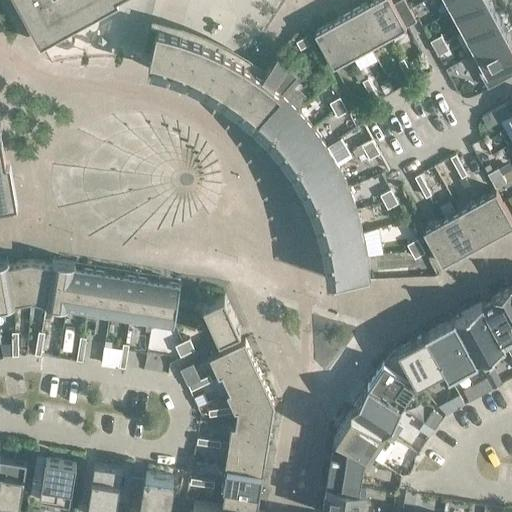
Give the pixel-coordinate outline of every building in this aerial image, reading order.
[(16,0),(38,39),(109,0),(16,0)] [(387,35),(368,0),(350,10),(369,44),(387,35)] [(368,0),(387,35),(406,24),(399,12),(393,1),(392,0),(368,0)] [(405,0),(393,0),(393,1),(399,12),(409,7),(405,0)] [(447,0),(453,9),(468,0),(447,0)] [(489,0),(468,0),(453,9),(464,30),(497,12),(489,0)] [(409,7),(399,12),(406,24),(416,19),(409,7)] [(369,44),(350,10),(333,20),(351,54),(359,68),(377,59),(369,44)] [(497,12),(464,30),(475,50),(476,51),(508,33),(497,12)] [(256,117),(281,90),(281,91),(298,73),(276,55),(265,69),(247,56),(226,44),(204,34),(182,26),(158,20),(152,18),(145,49),(151,50),(148,62),(169,67),(188,74),(206,83),(224,93),(240,104),(256,117)] [(351,54),(333,20),(314,30),(333,64),(351,54)] [(511,60),(511,40),(508,33),(476,51),(475,50),(469,54),(487,87),(511,73),(511,65),(510,61),(511,60)] [(309,41),(305,34),(295,39),(299,47),(309,41)] [(439,35),(428,41),(432,48),(442,42),(439,35)] [(436,54),(446,49),(442,42),(432,48),(436,54)] [(408,67),(403,57),(397,60),(403,70),(408,67)] [(414,78),(408,67),(403,70),(409,81),(414,78)] [(373,87),(367,77),(362,80),(367,90),(373,87)] [(381,86),(386,95),(394,90),(389,82),(381,86)] [(378,97),(373,87),(367,90),(373,100),(378,97)] [(281,91),(281,90),(256,117),(271,132),(298,107),(281,91)] [(343,102),(339,96),(329,101),(333,108),(343,102)] [(510,114),(499,119),(511,142),(511,141),(511,98),(504,103),(510,114)] [(347,109),(343,102),(333,108),(336,115),(347,109)] [(313,125),(298,107),(271,132),(284,147),(313,125)] [(326,144),(313,125),(284,147),(295,164),(326,144)] [(0,206),(13,205),(0,130),(0,206)] [(375,145),(371,138),(361,144),(365,150),(375,145)] [(338,164),(326,144),(295,164),(306,181),(338,164)] [(379,152),(375,145),(365,150),(369,157),(379,152)] [(461,163),(455,153),(450,156),(455,166),(461,163)] [(466,173),(461,163),(455,166),(461,176),(466,173)] [(348,186),(338,164),(306,181),(314,200),(348,186)] [(497,167),(487,172),(490,179),(501,174),(497,167)] [(425,183),(419,172),(414,175),(420,185),(425,183)] [(494,186),(504,181),(501,174),(490,179),(494,186)] [(431,193),(425,183),(420,185),(425,196),(431,193)] [(356,208),(348,186),(314,200),(321,219),(356,208)] [(393,195),(390,188),(379,193),(383,200),(393,195)] [(511,223),(511,218),(495,188),(477,198),(495,233),(511,223)] [(397,202),(393,195),(383,200),(387,207),(397,202)] [(495,233),(477,198),(459,208),(478,243),(495,233)] [(362,230),(356,208),(321,219),(327,238),(362,230)] [(478,243),(459,208),(441,218),(460,252),(478,243)] [(460,252),(441,218),(422,228),(441,263),(460,252)] [(378,227),(362,230),(327,238),(330,258),(367,254),(382,251),(378,227)] [(420,244),(417,237),(406,243),(410,250),(420,244)] [(424,251),(420,244),(410,250),(414,257),(424,251)] [(369,278),(367,254),(330,258),(332,280),(369,278)] [(418,272),(427,268),(421,254),(412,258),(418,272)] [(0,303),(14,301),(7,263),(8,262),(7,258),(0,258),(0,303)] [(46,301),(65,304),(66,304),(71,269),(72,269),(74,261),(52,258),(51,262),(52,262),(46,301)] [(14,301),(30,298),(29,259),(8,262),(7,263),(14,301)] [(30,298),(46,301),(52,262),(51,262),(29,259),(30,298)] [(81,271),(72,269),(71,269),(66,304),(65,304),(64,309),(87,313),(88,308),(87,308),(93,269),(81,267),(81,271)] [(93,269),(87,308),(88,308),(108,311),(114,276),(105,275),(106,271),(93,269)] [(114,276),(108,311),(130,315),(136,276),(124,274),(123,278),(114,276)] [(130,315),(150,318),(151,318),(157,283),(148,282),(148,278),(136,276),(130,315)] [(173,326),(173,322),(180,283),(166,281),(166,284),(157,283),(151,318),(150,318),(150,323),(173,326)] [(511,339),(511,290),(509,286),(493,295),(493,296),(491,297),(491,298),(494,296),(495,299),(485,305),(483,302),(485,301),(484,301),(482,302),(482,301),(481,301),(504,343),(511,339)] [(224,293),(202,303),(219,338),(240,328),(224,293)] [(476,359),(504,343),(481,301),(453,317),(476,359)] [(453,317),(425,332),(448,374),(476,359),(453,317)] [(416,382),(444,366),(425,332),(389,352),(383,360),(416,382)] [(182,341),(187,351),(194,348),(189,337),(182,341)] [(253,357),(244,337),(209,354),(218,374),(221,372),(221,371),(253,357)] [(182,341),(175,344),(180,355),(187,351),(182,341)] [(193,353),(179,358),(183,369),(198,364),(193,353)] [(262,375),(253,357),(221,371),(221,372),(229,389),(230,390),(262,375)] [(416,382),(383,360),(367,384),(399,405),(416,382)] [(484,373),(492,387),(502,382),(494,368),(484,373)] [(212,379),(209,374),(198,379),(201,384),(212,379)] [(274,401),(262,375),(230,390),(229,389),(226,391),(234,408),(237,408),(237,407),(274,401)] [(492,387),(486,376),(478,380),(484,392),(492,387)] [(201,384),(198,379),(188,384),(190,389),(201,384)] [(399,405),(367,384),(350,408),(394,436),(402,425),(392,418),(400,406),(399,405)] [(456,406),(464,402),(459,393),(452,397),(456,406)] [(269,430),(274,401),(237,407),(237,408),(234,424),(269,430)] [(394,436),(350,408),(335,432),(363,451),(380,462),(396,437),(394,436)] [(425,421),(434,427),(442,416),(432,409),(425,421)] [(234,424),(231,423),(227,444),(266,450),(269,430),(234,424)] [(363,451),(335,432),(334,432),(329,464),(326,480),(359,486),(363,456),(363,451)] [(266,450),(227,444),(224,464),(263,470),(266,450)] [(36,447),(24,445),(23,453),(35,455),(36,447)] [(26,458),(0,453),(0,497),(19,501),(26,458)] [(76,459),(46,454),(39,496),(69,500),(76,459)] [(94,462),(86,510),(101,511),(114,511),(122,466),(94,462)] [(263,470),(224,464),(221,485),(224,486),(225,485),(260,491),(263,470)] [(130,505),(128,511),(166,511),(173,475),(145,470),(139,507),(130,505)] [(326,480),(320,511),(361,511),(366,487),(359,486),(326,480)] [(225,485),(224,486),(221,504),(221,505),(234,507),(256,511),(256,510),(260,491),(225,485)] [(221,504),(194,500),(191,511),(233,511),(234,507),(221,505),(221,504)]
